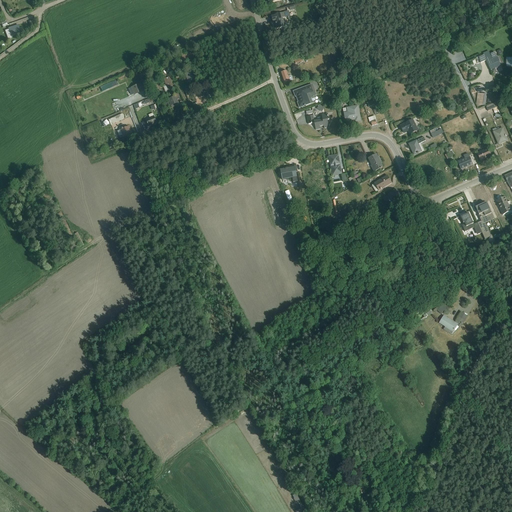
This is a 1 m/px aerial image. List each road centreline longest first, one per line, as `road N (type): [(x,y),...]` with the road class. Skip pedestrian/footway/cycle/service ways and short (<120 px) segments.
road 1 (track): [(404,511),(431,486),(462,389),(500,323),(436,199)]
road 2 (unclassified): [(436,199),(417,197),(381,137),(303,142),(275,79)]
